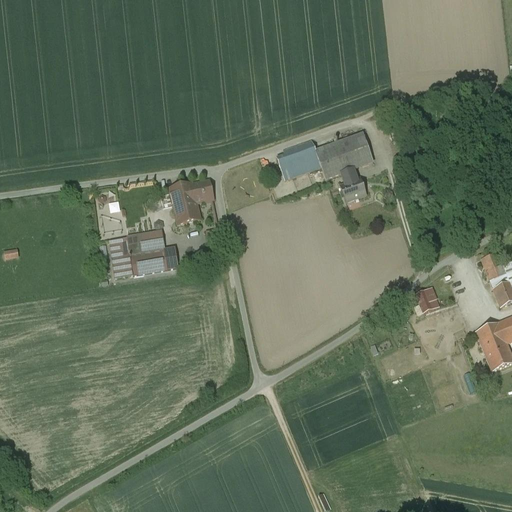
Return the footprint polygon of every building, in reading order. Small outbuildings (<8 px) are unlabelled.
[(433,112),(410,116),(414,134),(437,129),(433,112)] [(363,138),(315,155),(311,143),(283,153),(285,157),(277,160),(285,184),(321,171),(325,183),(341,177),(352,173),(372,166),(363,138)] [(356,184),(352,173),(341,177),(345,188),(340,190),(345,206),(366,198),(360,183),(356,184)] [(191,187),(169,192),(177,227),(200,222),(196,206),(213,203),(209,184),(191,188),(191,187)] [(158,224),(154,227),(155,231),(159,233),(163,230),(162,225),(158,224)] [(161,236),(127,241),(127,242),(109,244),(114,282),(177,271),(174,252),(163,253),(161,236)] [(220,244),(214,245),(216,255),(222,253),(220,244)] [(15,251),(1,254),(3,263),(17,260),(15,251)] [(511,294),(501,269),(499,264),(495,265),(492,257),(481,261),(501,311),(511,305),(511,294)] [(511,264),(501,269),(511,294),(511,264)] [(451,276),(440,280),(443,288),(454,283),(451,276)] [(431,291),(416,297),(423,316),(439,309),(431,291)] [(511,320),(498,327),(498,326),(496,327),(477,335),(475,336),(476,337),(491,374),(491,375),(493,374),(492,374),(511,366),(511,361),(506,347),(511,344),(511,320)]
